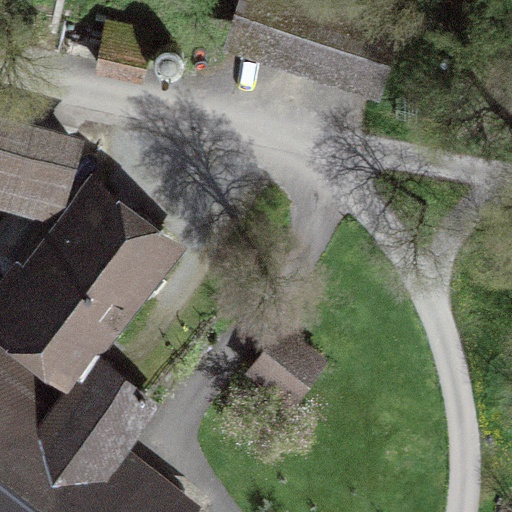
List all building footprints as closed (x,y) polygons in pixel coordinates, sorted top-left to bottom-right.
[(408,0),(237,0),(223,38),(375,95),(411,1),(408,0)] [(151,32),(104,22),(95,66),(142,76),(151,32)] [(75,133),(0,114),(0,198),(56,212),(75,133)] [(0,511),(200,511),(204,507),(121,440),(154,400),(92,350),(177,244),(92,175),(0,289),(0,511)] [(280,329),(253,366),(298,399),(325,362),(280,329)]
